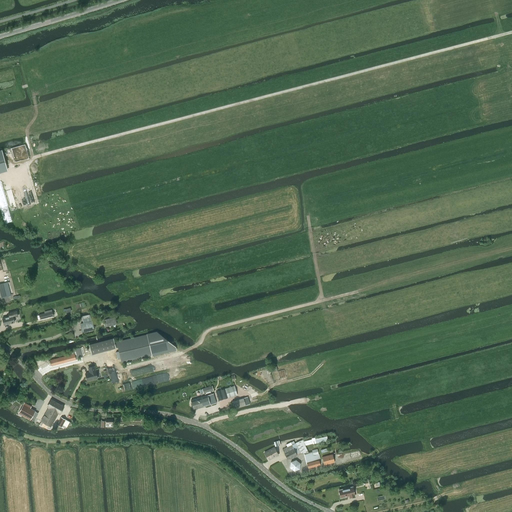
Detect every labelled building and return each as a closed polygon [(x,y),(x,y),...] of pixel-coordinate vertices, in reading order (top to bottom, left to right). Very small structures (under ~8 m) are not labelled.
[(12,295),(9,282),(0,283),(0,294),(1,298),(12,295)] [(9,316),(2,318),(4,325),(14,322),(13,317),(18,316),(16,311),(8,313),(9,316)] [(115,317),(105,319),(107,327),(117,324),(115,317)] [(82,332),(94,329),(92,321),(80,324),(82,332)] [(153,333),(148,334),(153,355),(172,350),(153,333)] [(116,342),(121,362),(152,355),(147,335),(116,342)] [(91,354),(116,348),(113,338),(89,344),(91,354)] [(77,352),(50,359),(52,366),(79,359),(77,352)] [(89,373),(85,374),(87,381),(97,379),(95,371),(94,366),(88,367),(89,373)] [(216,391),(216,393),(218,400),(237,395),(234,386),(220,390),(216,391)] [(193,410),(205,407),(216,403),(213,395),(214,395),(214,394),(190,401),(191,404),(191,407),(192,407),(193,410)] [(245,406),(243,398),(231,402),(234,409),(245,406)] [(41,427),(40,427),(46,429),(46,428),(48,425),(51,426),(58,413),(59,414),(64,406),(63,406),(63,405),(62,404),(61,405),(51,399),(47,407),(48,408),(41,421),(43,422),(41,426),(41,427)] [(24,402),(18,413),(30,420),(35,411),(30,408),(31,406),(24,402)] [(61,417),(57,424),(61,427),(65,419),(61,417)] [(297,455),(301,453),(303,452),(303,454),(304,453),(304,454),(306,462),(320,459),(319,454),(317,449),(312,450),(312,452),(308,453),(305,445),(313,444),(328,441),(327,436),(315,439),(315,437),(311,438),(311,439),(303,441),(303,440),(296,443),(292,445),(291,443),(286,445),(287,447),(282,450),(288,460),(297,455)] [(264,453),(268,461),(278,455),(274,448),(264,453)] [(335,463),(333,455),(322,457),(324,465),(335,463)] [(296,460),(290,462),(290,468),(294,471),(299,469),(300,463),(296,460)] [(320,466),(319,461),(307,464),(308,469),(320,466)] [(352,487),(339,490),(340,498),(347,496),(349,496),(349,497),(354,496),(352,487)]
